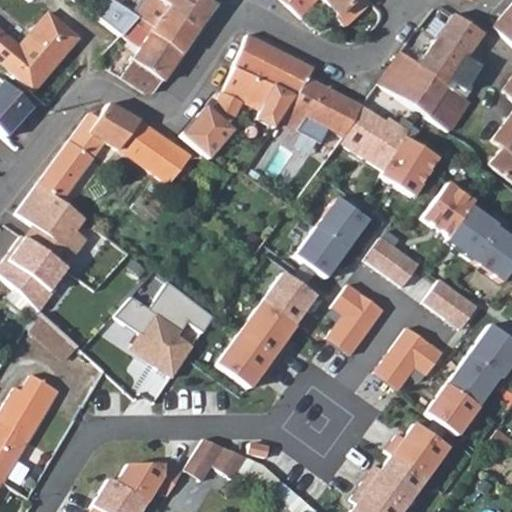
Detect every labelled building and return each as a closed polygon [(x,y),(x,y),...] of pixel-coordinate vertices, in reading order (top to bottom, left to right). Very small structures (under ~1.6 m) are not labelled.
[(136,0),(127,19),(133,24),(179,55),(197,29),(216,0),(136,0)] [(365,0),(289,0),(285,6),(298,18),(314,0),(319,0),(334,16),(333,18),(342,28),(369,4),(365,0)] [(511,2),(492,27),(511,46),(511,2)] [(0,69),(29,94),(75,39),(46,14),(16,49),(0,35),(0,69)] [(434,40),(463,60),(464,59),(480,35),(450,15),(434,40)] [(146,95),(150,96),(179,55),(133,24),(121,36),(138,49),(119,77),(146,95)] [(311,69),(245,37),(213,110),(208,106),(184,135),(212,162),(239,130),(234,127),(242,103),(256,110),(251,120),(271,129),(275,123),(291,98),(302,80),(304,81),(311,69)] [(416,67),(464,101),(474,88),(468,83),(478,68),(472,64),(464,59),(463,60),(434,40),(416,67)] [(387,69),(457,116),(467,103),(464,101),(416,67),(398,55),(387,69)] [(395,98),(396,97),(447,131),(457,116),(387,69),(376,86),(395,98)] [(507,118),(511,121),(511,77),(501,92),(511,103),(511,111),(508,118),(507,118)] [(290,128),(296,119),(300,121),(302,118),(316,125),(342,138),(359,109),(304,81),(302,80),(291,98),(275,123),(289,131),(290,128)] [(0,134),(4,138),(29,109),(0,82),(0,134)] [(105,105),(100,113),(85,115),(80,121),(76,126),(78,128),(103,144),(115,151),(119,146),(140,160),(136,165),(166,186),(187,158),(170,145),(136,122),(105,105)] [(406,138),(364,114),(344,149),(383,171),(406,138)] [(290,128),(308,137),(316,125),(302,118),(300,121),(296,119),(290,128)] [(501,127),(490,141),(500,148),(487,165),(511,183),(511,182),(511,121),(507,118),(501,127)] [(78,128),(67,143),(90,161),(103,144),(78,128)] [(443,159),(406,138),(380,182),(418,204),(443,159)] [(60,202),(90,161),(67,143),(34,183),(60,202)] [(478,196),(452,181),(427,221),(452,237),(478,196)] [(28,227),(0,260),(0,277),(34,306),(86,241),(74,232),(83,219),(60,202),(34,183),(11,214),(28,227)] [(346,251),(363,227),(344,214),(323,199),(306,224),(346,251)] [(500,217),(475,202),(450,242),(475,258),(500,217)] [(511,275),(511,225),(501,219),(475,260),(509,281),(511,275)] [(327,276),(345,252),(326,239),(305,224),(288,249),(327,276)] [(380,236),(363,259),(402,287),(419,264),(380,236)] [(307,297),(276,276),(257,306),(287,326),(307,297)] [(439,278),(422,301),(461,329),(478,306),(439,278)] [(325,337),(352,355),(383,310),(344,284),(329,306),(341,314),(325,337)] [(213,315),(167,286),(151,311),(126,295),(112,316),(137,331),(125,350),(171,379),(191,349),(175,338),(185,323),(201,333),(213,315)] [(287,326),(256,306),(237,336),(267,356),(287,326)] [(36,314),(23,335),(57,365),(73,348),(37,315),(36,314)] [(511,354),(511,335),(481,316),(455,358),(494,383),(511,354)] [(403,328),(372,373),(399,391),(415,368),(427,377),(442,354),(403,328)] [(267,356),(237,336),(217,365),(247,385),(267,356)] [(475,409),(492,385),(474,372),(453,357),(436,381),(475,409)] [(11,388),(0,406),(0,483),(55,392),(27,374),(17,392),(11,388)] [(457,434),(474,410),(456,397),(435,382),(418,406),(457,434)] [(419,483),(436,458),(418,445),(397,431),(380,455),(419,483)] [(249,467),(199,441),(180,472),(199,483),(208,468),(238,487),(241,482),(266,497),(282,511),(312,511),(266,474),(249,467)] [(129,445),(115,462),(161,487),(187,444),(129,445)] [(401,508),(418,483),(399,470),(379,456),(361,480),(401,508)] [(107,511),(117,511),(132,484),(100,468),(84,500),(107,511)] [(355,511),(396,511),(400,507),(381,494),(360,479),(343,503),(355,511)] [(0,483),(0,503),(13,511),(23,498),(0,483)]
